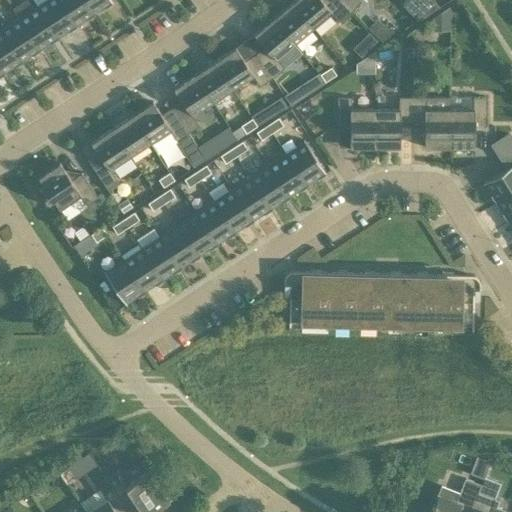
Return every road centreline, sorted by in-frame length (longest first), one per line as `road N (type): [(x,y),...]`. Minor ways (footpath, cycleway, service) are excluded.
road 1 (residential): [(118,358),(352,191),(431,182),(454,201),(511,296)]
road 2 (residential): [(0,162),(227,0)]
road 3 (residential): [(249,487),(118,358)]
road 4 (residential): [(118,358),(93,341),(32,253)]
